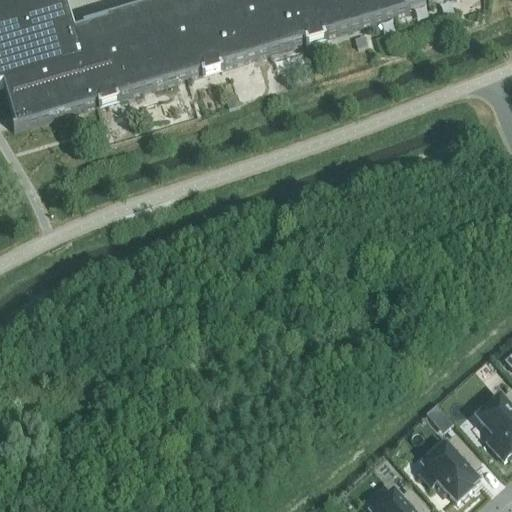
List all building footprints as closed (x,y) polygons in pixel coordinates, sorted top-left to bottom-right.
[(185,0),(74,34),(64,0),(0,0),(0,91),(3,90),(15,128),(16,132),(13,133),(13,135),(96,110),(463,0),(185,0)] [(367,50),(364,40),(355,43),(358,52),(367,50)] [(236,98),(225,102),(228,113),(240,110),(236,98)] [(500,403),(478,423),(494,441),(487,447),(504,466),(507,463),(510,466),(511,463),(511,395),(501,404),(500,403)] [(426,474),(421,478),(432,491),(437,486),(457,508),(471,495),(470,493),(477,486),(470,478),(480,469),(458,443),(446,453),(445,452),(424,471),(426,474)] [(424,511),(409,495),(399,504),(394,498),(377,511),(424,511)]
